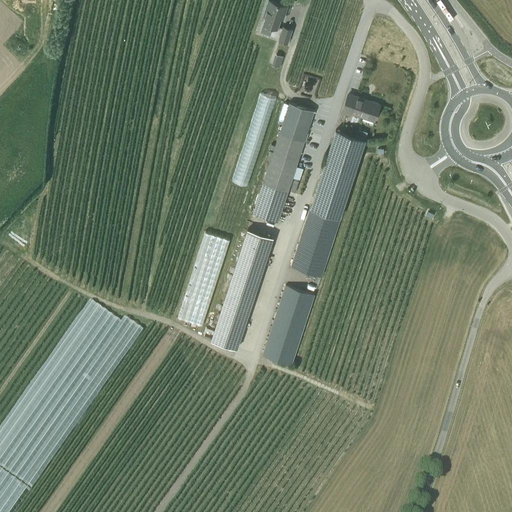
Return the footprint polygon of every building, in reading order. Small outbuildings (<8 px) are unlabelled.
[(288,43),(292,30),(284,27),(283,29),(278,28),(282,14),(285,15),(288,6),(269,0),(264,15),(267,16),(264,24),(273,27),(271,34),(280,37),(279,40),(288,43)] [(348,95),(342,112),(350,115),(351,112),(375,120),(380,104),(356,96),(355,97),(348,95)] [(253,213),(277,221),(314,110),(290,102),(275,145),(271,144),(270,148),(274,150),(253,213)] [(336,129),(310,207),(291,266),(321,276),(365,139),(336,129)] [(273,236),(248,228),(211,339),(237,348),(273,236)] [(285,284),(263,355),(292,365),(314,294),(285,284)]
